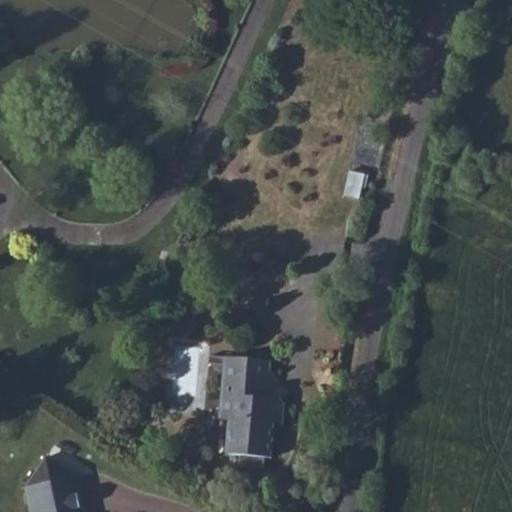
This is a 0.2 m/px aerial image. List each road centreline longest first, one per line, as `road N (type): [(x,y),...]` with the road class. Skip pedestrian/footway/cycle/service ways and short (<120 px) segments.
road 1 (unclassified): [(356,511),(378,311),(447,0)]
road 2 (unknown): [(196,154),(256,0)]
